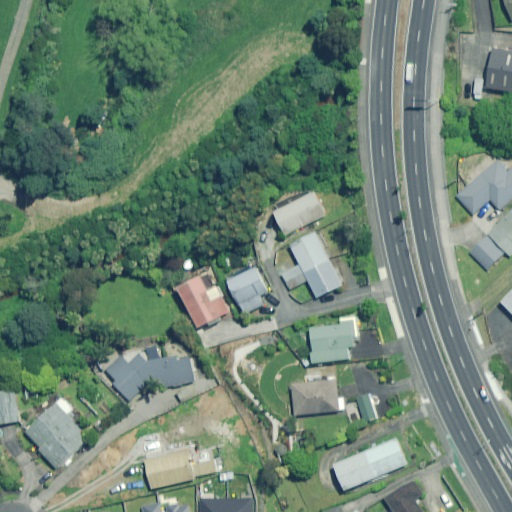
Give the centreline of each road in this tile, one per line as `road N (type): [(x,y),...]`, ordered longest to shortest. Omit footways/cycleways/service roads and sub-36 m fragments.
road 1 (trunk): [(505,511),(437,377),(397,249),(383,151),(389,0)]
road 2 (trunk): [(425,0),(414,133),(425,239),(468,379),(511,460)]
